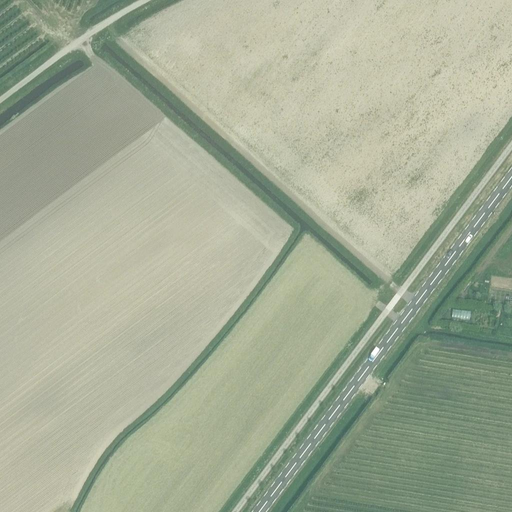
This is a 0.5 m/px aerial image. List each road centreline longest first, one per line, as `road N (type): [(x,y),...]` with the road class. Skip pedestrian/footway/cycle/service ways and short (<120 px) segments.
road 1 (secondary): [(260,511),(511,178)]
road 2 (unclassified): [(0,98),(147,0)]
